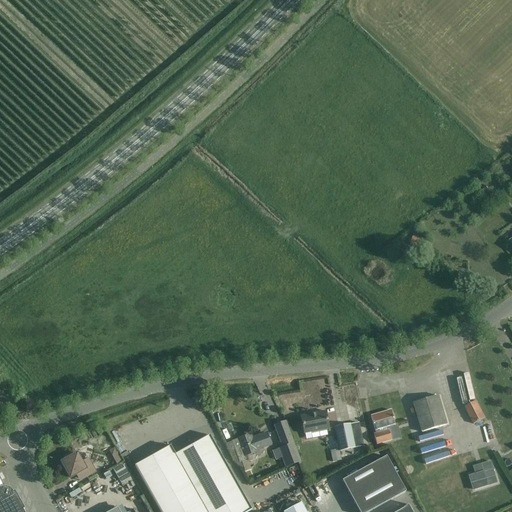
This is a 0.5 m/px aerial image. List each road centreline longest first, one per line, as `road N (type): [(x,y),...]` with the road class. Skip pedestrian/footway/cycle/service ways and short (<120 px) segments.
road 1 (residential): [(7,439),(145,389),(374,359),(459,334),(511,301)]
road 2 (secondary): [(0,246),(174,111),(288,0)]
